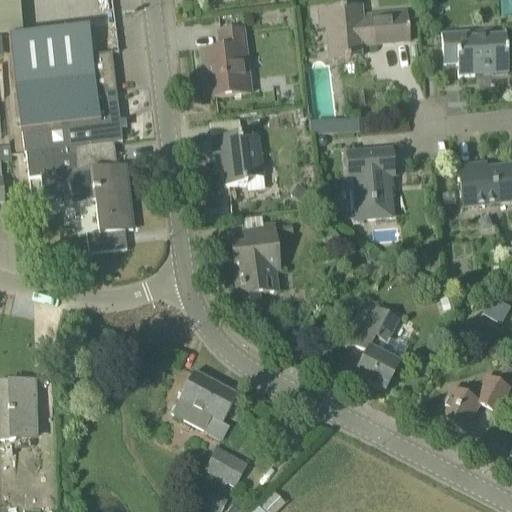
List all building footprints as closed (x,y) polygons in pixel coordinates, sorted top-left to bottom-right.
[(361,23),(360,8),(319,11),(321,30),(330,29),(333,54),(343,53),(343,54),(348,54),(348,52),(359,52),(358,44),(366,43),(366,47),(409,43),(407,19),(361,23)] [(9,38),(23,156),(59,152),(113,145),(122,144),(111,54),(92,57),(88,28),(9,38)] [(245,48),(243,31),(217,34),(219,51),(200,53),(202,70),(206,70),(209,100),(243,96),(237,49),(245,48)] [(469,39),(468,34),(441,36),(443,68),(457,67),(458,79),(475,78),(474,73),(492,72),(492,77),(508,76),(507,58),(511,58),(511,38),(505,39),(505,36),(469,39)] [(310,138),(327,137),(326,124),(309,125),(310,138)] [(241,142),(240,136),(210,140),(212,156),(219,155),(224,189),(246,186),(246,181),(263,179),(258,140),(241,142)] [(116,169),(113,145),(59,152),(23,156),(26,181),(40,179),(116,169)] [(9,148),(0,149),(0,163),(10,163),(9,148)] [(387,185),(386,179),(393,178),(391,152),(371,153),(346,155),(348,184),(352,183),(356,222),(391,220),(388,185),(387,185)] [(94,202),(95,208),(98,236),(87,237),(89,256),(126,251),(124,233),(133,232),(126,177),(120,177),(119,169),(116,169),(40,179),(43,202),(67,199),(68,206),(94,202)] [(473,174),(472,169),(458,170),(463,209),(511,202),(511,185),(510,169),(473,174)] [(303,189),(295,202),(306,210),(315,196),(303,189)] [(278,272),(273,230),(243,234),(245,247),(231,249),(233,268),(237,267),(241,296),(237,296),(239,312),(259,309),(257,295),(276,293),(274,272),(278,272)] [(508,317),(511,308),(511,299),(506,297),(499,313),(508,317)] [(388,340),(398,321),(375,310),(368,324),(363,322),(351,345),(366,353),(354,377),(355,378),(356,375),(364,379),(362,382),(384,393),(399,365),(407,350),(394,343),(388,340)] [(511,371),(502,367),(496,380),(509,386),(511,379),(511,371)] [(216,452),(229,427),(223,423),(237,397),(193,374),(171,415),(205,433),(199,443),(216,452)] [(14,386),(14,383),(0,383),(0,441),(17,441),(16,437),(37,436),(35,385),(14,386)] [(495,415),(503,400),(508,391),(494,383),(489,393),(480,388),(473,401),(451,391),(436,420),(464,435),(479,406),(482,408),(487,407),(496,411),(494,414),(495,415)] [(234,490),(247,466),(219,451),(206,475),(234,490)] [(210,494),(203,508),(211,511),(220,511),(226,501),(210,494)]
